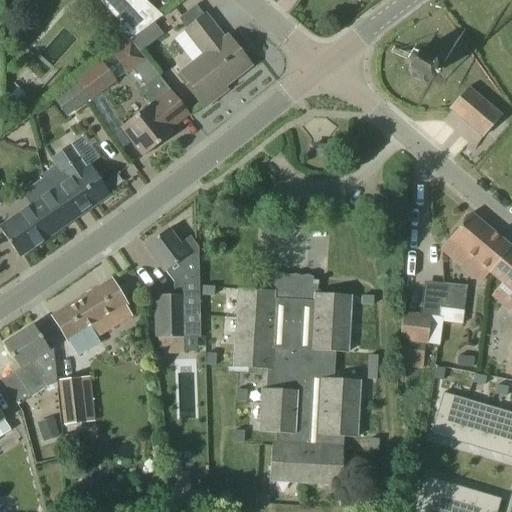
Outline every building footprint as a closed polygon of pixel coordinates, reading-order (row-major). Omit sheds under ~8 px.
[(140,0),(141,0),(140,0),(107,0),(138,34),(162,16),(143,0),(140,0)] [(224,38),(205,15),(205,14),(184,31),(203,54),(180,73),(189,84),(185,86),(203,109),(221,95),(217,90),(223,86),(224,88),(251,66),(227,36),(224,38)] [(130,41),(111,54),(125,73),(126,74),(132,70),(145,61),(140,54),(130,41)] [(438,64),(436,59),(432,54),(427,52),(421,51),(415,53),(411,57),(408,63),(408,68),(410,74),(413,78),(419,81),(425,81),(430,79),(435,76),(437,70),(438,64)] [(100,61),(74,80),(90,102),(116,82),(100,61)] [(139,90),(151,104),(119,128),(142,157),(173,133),(170,129),(189,115),(158,75),(139,90)] [(499,117),(466,89),(449,109),(482,137),(499,117)] [(110,195),(102,183),(89,165),(86,167),(70,145),(50,158),(56,166),(42,176),(44,179),(73,220),(110,195)] [(22,256),(73,220),(44,179),(34,186),(42,198),(0,226),(0,230),(17,255),(17,254),(21,255),(22,256)] [(449,239),(489,272),(509,247),(470,214),(449,239)] [(199,337),(198,260),(197,247),(189,237),(178,245),(166,230),(145,246),(165,272),(171,279),(177,287),(177,295),(156,296),(157,338),(183,338),(183,337),(199,337)] [(511,308),(511,249),(509,247),(489,272),(489,273),(501,283),(491,296),(510,312),(511,308)] [(312,484),(340,485),(342,450),(336,450),(337,437),(343,437),(356,438),(359,381),(333,379),(334,352),(347,353),(350,298),(350,297),(350,296),(317,294),(317,288),(317,282),(312,282),(268,279),(268,280),(272,281),(271,283),(271,291),(241,290),(237,289),(233,368),(267,370),(265,389),(262,389),(259,432),(276,433),(275,446),(271,446),(269,481),(297,483),(297,484),(312,485),(312,484)] [(126,304),(111,280),(51,317),(66,341),(90,327),(96,337),(130,316),(124,305),(126,304)] [(463,311),(463,306),(466,287),(442,284),(442,285),(443,285),(439,307),(463,311)] [(213,296),(214,288),(202,287),(201,295),(213,296)] [(361,296),(360,304),(372,305),(373,297),(361,296)] [(430,316),(420,315),(402,312),(399,340),(397,357),(422,360),(424,344),(426,344),(430,316)] [(430,316),(426,344),(439,346),(443,320),(439,320),(439,317),(438,317),(430,316)] [(2,344),(19,369),(1,381),(18,406),(46,387),(56,383),(52,347),(48,349),(32,325),(2,344)] [(506,368),(505,378),(511,379),(511,341),(507,341),(503,367),(506,368)] [(207,353),(206,365),(214,366),(215,354),(207,353)] [(376,368),(377,356),(368,355),(368,367),(376,368)] [(375,380),(376,368),(368,367),(367,380),(375,380)] [(63,425),(85,422),(80,378),(58,381),(63,425)] [(439,381),(428,423),(452,429),(463,387),(439,381)] [(452,429),(475,435),(486,393),(463,387),(452,429)] [(237,390),(236,402),(244,402),(245,390),(237,390)] [(510,399),(486,393),(475,435),(499,441),(510,399)] [(511,444),(511,399),(510,399),(499,441),(511,444)] [(0,436),(10,430),(0,415),(0,436)] [(54,421),(38,426),(43,442),(59,437),(54,421)] [(243,431),(235,431),(234,443),(242,443),(243,431)] [(81,450),(80,438),(62,440),(63,451),(81,450)] [(369,439),(369,451),(377,451),(378,439),(369,439)] [(441,511),(446,511),(459,472),(435,465),(423,507),(441,511)] [(472,511),(482,479),(459,472),(446,511),(472,511)] [(189,503),(189,475),(174,475),(174,503),(189,503)] [(482,479),(472,511),(497,511),(506,486),(482,479)] [(255,503),(268,504),(268,496),(256,495),(255,503)] [(339,500),(339,508),(351,509),(351,501),(339,500)]
